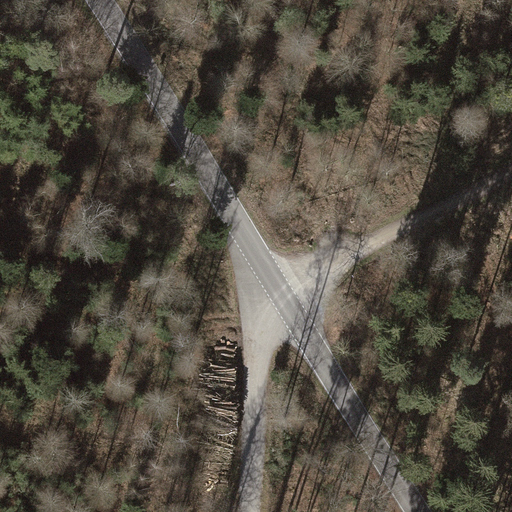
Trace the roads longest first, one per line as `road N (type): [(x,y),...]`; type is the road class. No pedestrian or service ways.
road 1 (tertiary): [(418,511),(100,0)]
road 2 (track): [(511,171),(333,264),(288,304),(259,345),(246,511)]
